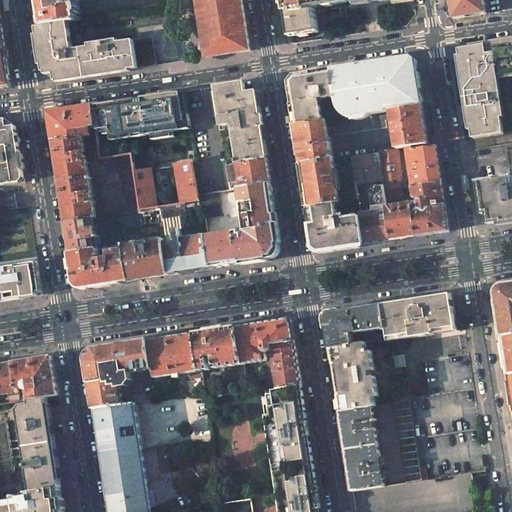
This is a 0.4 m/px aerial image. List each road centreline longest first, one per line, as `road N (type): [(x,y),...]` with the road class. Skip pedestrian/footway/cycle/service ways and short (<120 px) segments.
road 1 (unclassified): [(29,100),(271,62)]
road 2 (residential): [(471,269),(509,511)]
road 3 (primary): [(304,275),(62,313)]
road 4 (primary): [(66,332),(307,294)]
road 5 (residential): [(307,294),(341,511)]
road 6 (residential): [(433,36),(468,249)]
road 7 (residential): [(62,313),(29,100)]
road 8 (residential): [(271,62),(304,275)]
road 9 (residential): [(94,511),(66,332)]
road 10 (primary): [(468,249),(304,275)]
road 11 (primary): [(307,294),(471,269)]
road 12 (unclassified): [(271,62),(433,36)]
